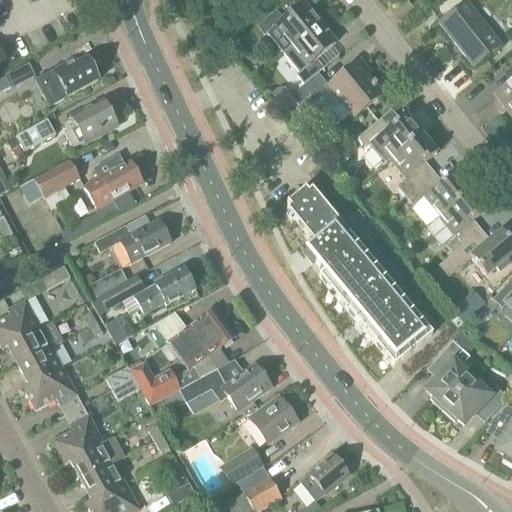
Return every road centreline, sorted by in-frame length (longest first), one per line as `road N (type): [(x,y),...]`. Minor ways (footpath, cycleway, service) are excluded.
road 1 (tertiary): [(489,511),(389,437),(325,373),(261,287),(128,0)]
road 2 (residential): [(511,188),(360,0)]
